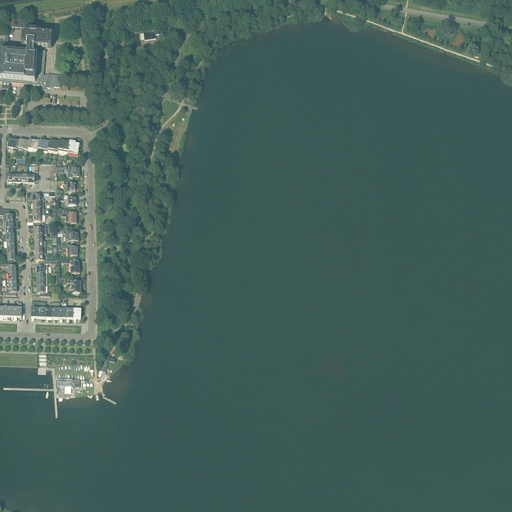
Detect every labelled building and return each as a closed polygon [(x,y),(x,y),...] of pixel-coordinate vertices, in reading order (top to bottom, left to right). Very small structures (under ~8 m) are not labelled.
[(30,33),(23,32),(22,47),(28,47),(27,50),(0,47),(0,82),(42,86),(42,88),(53,89),(53,88),(60,89),(61,76),(47,75),(47,78),(43,78),(46,52),(31,50),(31,48),(51,49),(53,35),(37,34),(37,32),(34,31),(29,31),(30,31),(30,33)] [(139,33),(131,34),(133,48),(141,47),(139,33)] [(143,34),(144,41),(156,40),(155,33),(143,34)] [(8,148),(13,149),(13,151),(17,151),(17,150),(19,141),(9,139),(9,142),(8,148)] [(19,140),(19,141),(17,150),(23,151),(23,150),(28,150),(28,149),(29,141),(19,140)] [(28,149),(38,151),(38,149),(39,142),(29,140),(29,141),(28,149)] [(38,149),(38,151),(48,152),(48,151),(48,149),(49,142),(39,140),(39,142),(38,149)] [(48,149),(48,151),(58,153),(58,151),(58,150),(60,142),(59,142),(50,141),(49,142),(48,149)] [(58,150),(58,151),(68,153),(70,143),(60,141),(59,142),(60,142),(58,150)] [(70,141),(70,143),(68,153),(78,155),(79,152),(79,150),(80,145),(75,144),(76,143),(70,141)] [(15,176),(9,176),(9,168),(6,168),(5,180),(8,180),(8,183),(15,183),(15,176)] [(80,178),(79,169),(69,170),(69,178),(80,178)] [(76,193),(76,185),(67,185),(67,186),(66,187),(64,188),(65,193),(76,193)] [(57,211),(57,215),(63,215),(63,217),(66,217),(66,222),(69,222),(69,225),(77,225),(76,214),(69,214),(65,214),(65,211),(57,211)] [(35,229),(35,236),(42,236),(42,235),(46,235),(46,226),(39,226),(39,229),(35,229)] [(77,237),(77,234),(66,234),(66,242),(74,242),(75,242),(78,242),(78,237),(77,237)] [(70,248),(68,248),(68,257),(70,257),(77,257),(77,248),(73,248),(70,248)] [(43,255),(35,255),(35,262),(39,262),(39,265),(48,264),(51,264),(51,261),(43,261),(43,255)] [(77,275),(80,274),(80,270),(79,270),(79,263),(71,264),(71,275),(76,275),(77,275)] [(37,275),(47,274),(48,274),(48,271),(48,269),(48,268),(48,264),(39,265),(39,268),(37,268),(37,275)] [(80,294),(80,282),(72,283),(72,294),(80,294)] [(7,294),(5,294),(5,296),(16,297),(16,293),(17,293),(17,286),(6,287),(7,294)] [(45,287),(37,288),(37,294),(40,294),(40,297),(48,298),(50,298),(50,294),(45,294),(45,287)] [(102,360),(100,369),(106,371),(109,361),(115,363),(116,359),(110,357),(104,355),(102,360)] [(58,380),(58,387),(72,387),(72,388),(73,388),(74,388),(79,389),(79,381),(72,381),(72,380),(58,380)]
